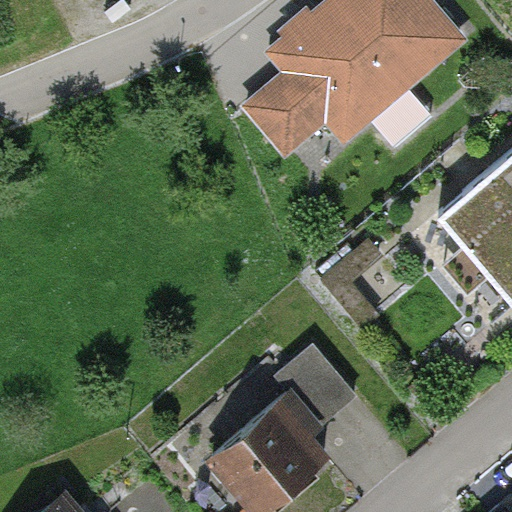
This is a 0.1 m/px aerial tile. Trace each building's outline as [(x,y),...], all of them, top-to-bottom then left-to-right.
[(461,28),(436,0),(327,0),(276,45),(290,60),(250,95),(289,140),(327,107),(345,128),(461,28)] [(511,150),(443,209),(511,289),(511,150)] [(369,228),(322,272),(372,325),(419,281),(369,228)] [(291,392),(225,448),(272,504),(342,446),(324,425),(361,394),(316,341),(276,375),(291,392)] [(98,511),(77,487),(46,511),(98,511)]
